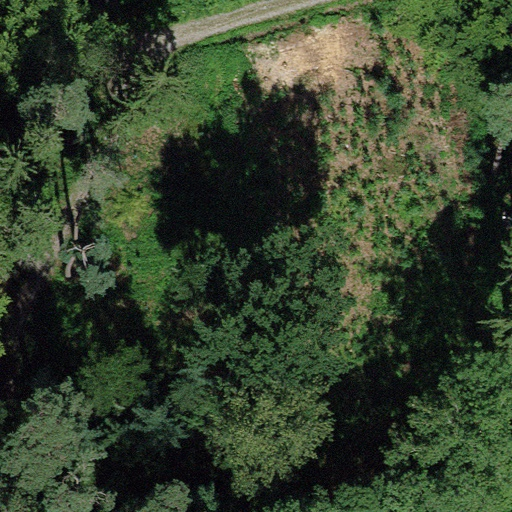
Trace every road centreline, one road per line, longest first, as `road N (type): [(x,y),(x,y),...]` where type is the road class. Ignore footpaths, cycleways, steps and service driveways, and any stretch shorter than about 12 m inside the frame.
road 1 (track): [(365,0),(213,49),(26,452),(11,511)]
road 2 (track): [(213,49),(0,11)]
